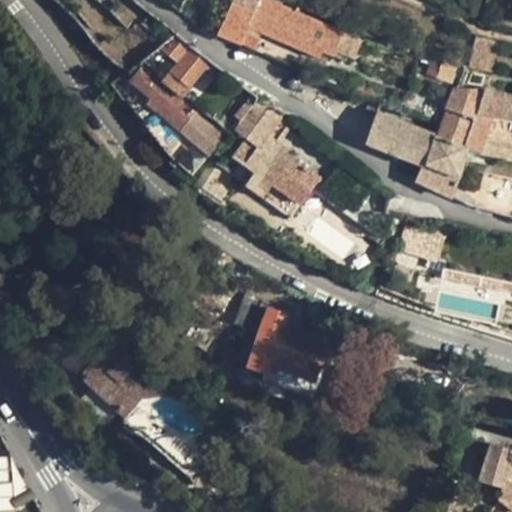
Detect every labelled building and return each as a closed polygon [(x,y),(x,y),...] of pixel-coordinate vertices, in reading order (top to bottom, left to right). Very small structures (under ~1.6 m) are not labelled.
[(241,45),(249,27),(319,58),(322,51),(334,56),(335,52),(347,57),(355,38),(270,0),(232,0),(216,35),(241,45)] [(207,68),(217,77),(222,71),(203,56),(190,45),(177,35),(161,50),(177,62),(164,78),(185,95),(207,68)] [(499,44),(475,38),(469,67),(492,73),(499,44)] [(189,102),(143,65),(130,80),(151,98),(147,103),(207,153),(224,134),(195,113),(198,110),(189,102)] [(454,88),(437,136),(465,147),(484,89),(454,88)] [(511,94),(501,92),(484,89),(465,147),(468,148),(467,150),(479,153),(511,157),(511,94)] [(246,102),(234,116),(240,121),(251,106),(246,102)] [(285,114),(277,108),(251,106),(240,121),(234,130),(246,139),(260,149),(247,168),(255,174),(248,185),(263,197),(271,186),(299,205),(320,176),(279,146),(268,138),(281,119),(285,114)] [(437,136),(377,112),(365,144),(422,166),(458,179),(467,150),(468,148),(465,147),(437,136)] [(268,138),(279,146),(292,127),(281,119),(268,138)] [(233,158),(247,168),(260,149),(246,139),(233,158)] [(458,179),(422,166),(416,180),(452,197),(458,179)] [(299,205),(271,186),(263,197),(291,216),(299,205)] [(445,237),(406,226),(399,248),(438,260),(445,237)] [(422,259),(399,252),(395,264),(417,271),(422,259)] [(410,276),(388,265),(386,271),(382,278),(399,288),(404,289),(410,276)] [(418,312),(451,322),(450,294),(419,293),(418,312)] [(243,367),(263,305),(252,301),(232,363),(243,367)] [(327,341),(265,318),(248,366),(267,372),(268,370),(270,363),(313,379),(327,341)] [(127,353),(113,339),(86,370),(84,371),(84,376),(85,380),(87,382),(95,389),(124,416),(122,422),(122,427),(124,429),(126,431),(132,433),(137,434),(141,434),(179,467),(182,468),(189,470),(201,470),(209,463),(162,425),(151,410),(145,399),(143,396),(143,393),(141,390),(126,376),(132,370),(133,368),(134,366),(132,360),(127,353)] [(313,379),(270,363),(268,370),(315,388),(318,381),(313,379)] [(153,389),(143,393),(143,396),(145,399),(159,397),(165,397),(167,398),(183,402),(189,404),(192,406),(196,412),(205,404),(198,398),(193,393),(187,387),(183,385),(180,384),(176,383),(172,384),(163,387),(160,389),(153,389)] [(511,511),(511,450),(492,445),(480,483),(510,490),(491,511),(511,511)]
